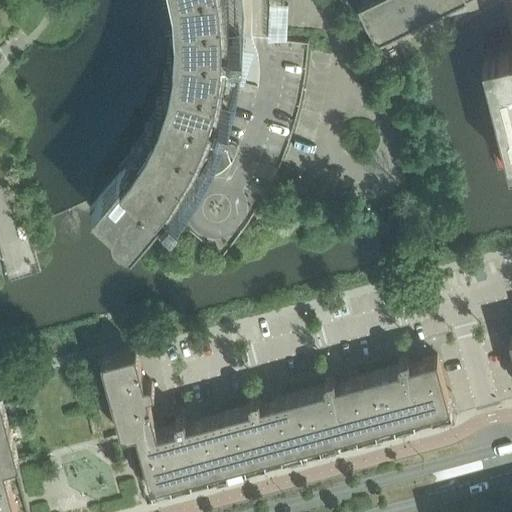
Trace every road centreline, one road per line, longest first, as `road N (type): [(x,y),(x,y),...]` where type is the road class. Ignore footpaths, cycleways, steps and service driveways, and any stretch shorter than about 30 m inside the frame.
road 1 (secondary): [(511,446),(268,511)]
road 2 (residential): [(351,94),(328,150),(339,169),(360,177),(382,172),(394,156),(383,113)]
road 3 (secondary): [(386,511),(511,477)]
